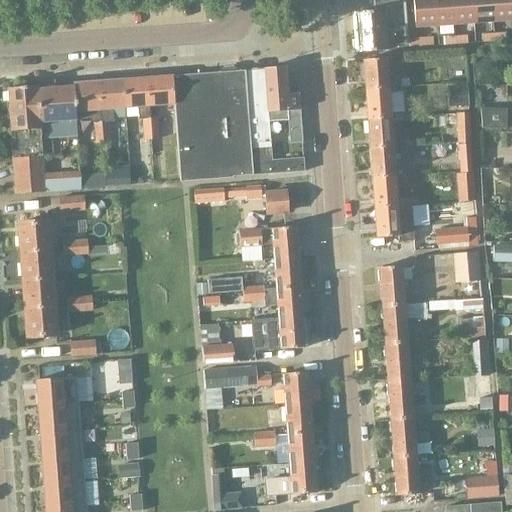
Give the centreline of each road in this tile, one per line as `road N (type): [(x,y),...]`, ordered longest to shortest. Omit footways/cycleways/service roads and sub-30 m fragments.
road 1 (residential): [(356,511),(318,0)]
road 2 (residential): [(0,47),(216,32),(233,26),(242,0)]
